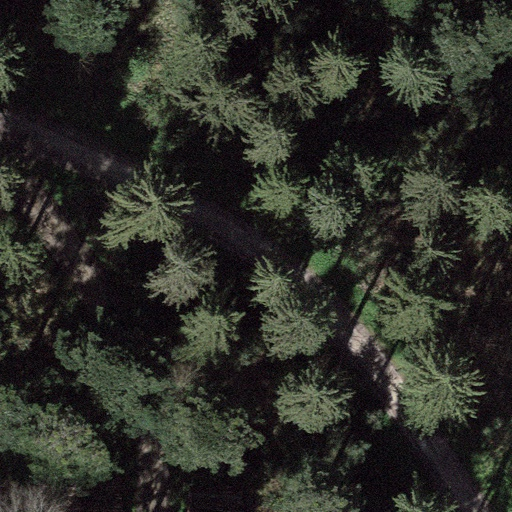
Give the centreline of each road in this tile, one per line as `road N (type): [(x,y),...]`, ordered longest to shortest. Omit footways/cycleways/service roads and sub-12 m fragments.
road 1 (track): [(0,106),(202,202),(328,293),(476,511)]
road 2 (track): [(140,511),(135,433),(107,280),(40,126)]
